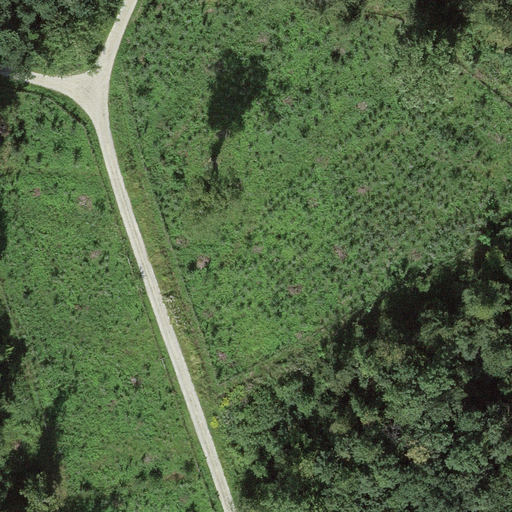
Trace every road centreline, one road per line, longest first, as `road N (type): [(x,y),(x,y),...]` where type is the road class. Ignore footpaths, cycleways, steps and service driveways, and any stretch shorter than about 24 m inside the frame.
road 1 (track): [(100,99),(242,511)]
road 2 (track): [(131,0),(100,99),(0,71)]
